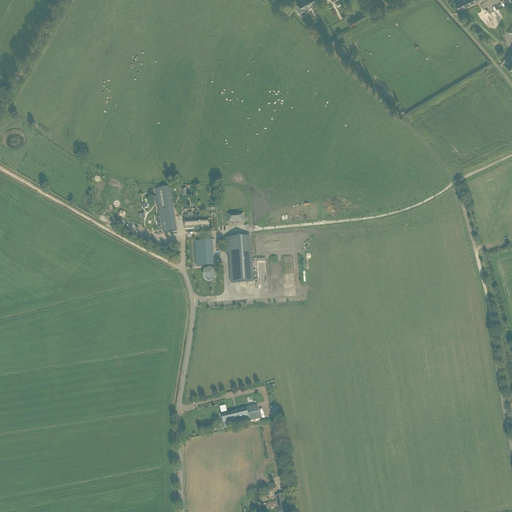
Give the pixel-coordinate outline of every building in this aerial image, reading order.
[(301,1),(295,4),(302,16),(307,13),(305,9),(320,0),(303,0),(301,1)] [(465,6),(461,0),(458,0),(456,1),(459,8),(465,6)] [(346,52),(342,56),(345,60),(350,56),(346,52)] [(163,234),(177,231),(170,187),(155,190),(163,234)] [(243,213),(228,214),(228,223),(232,222),(232,223),(243,222),(243,218),(244,218),(243,213)] [(185,230),(209,228),(209,219),(196,220),(196,215),(193,215),(193,214),(188,214),(188,215),(184,215),(185,230)] [(231,284),(252,283),(249,237),(225,239),(226,255),(229,254),(231,284)] [(187,243),(188,258),(213,257),(212,242),(187,243)] [(203,273),(203,275),(203,277),(205,279),(206,280),(208,281),(211,281),(213,280),(215,279),(216,277),(216,275),(216,273),(215,271),(213,269),(211,268),(208,268),(206,269),(205,271),(203,273)] [(234,412),(221,415),(221,416),(223,423),(222,423),(223,424),(223,423),(230,422),(231,426),(260,419),(256,405),(237,410),(245,408),(245,409),(234,412)] [(274,417),(280,415),(277,405),(271,407),(274,417)] [(275,496),(276,503),(277,511),(286,511),(284,495),(275,496)] [(271,504),(276,503),(275,496),(271,497),(272,501),(263,503),(263,505),(265,505),(266,509),(272,508),(271,504)]
